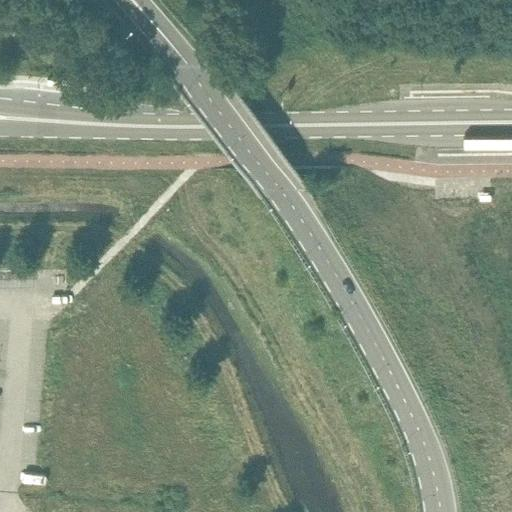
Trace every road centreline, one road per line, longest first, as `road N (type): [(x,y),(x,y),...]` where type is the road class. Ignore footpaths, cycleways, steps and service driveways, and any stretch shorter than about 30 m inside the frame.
road 1 (secondary): [(187,64),(279,188),(365,327),(409,411),(439,511)]
road 2 (secondary): [(72,123),(511,123)]
